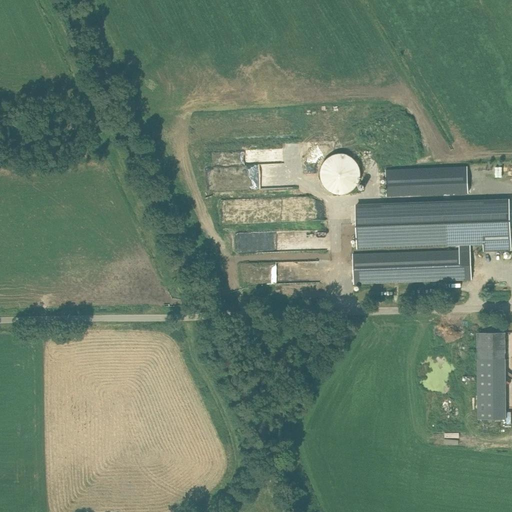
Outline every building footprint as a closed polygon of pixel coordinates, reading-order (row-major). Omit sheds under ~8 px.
[(320,171),(320,173),(320,176),(320,178),(321,180),(321,181),(322,183),(323,185),(324,187),(325,188),(327,190),(329,191),(330,192),(332,193),(333,193),(335,194),(337,194),(338,194),(339,194),(341,194),(342,194),(344,194),(346,194),(347,193),(349,192),(352,191),(354,190),(355,188),(356,187),(357,185),(359,183),(359,181),(360,180),(360,178),(361,176),(361,174),(361,172),(360,170),(360,168),(359,166),(358,164),(357,162),(356,161),(355,159),(353,158),(352,157),(350,156),(348,155),(346,154),(344,154),(342,154),(340,153),(338,153),(337,154),(334,154),(332,155),(331,155),(329,157),(327,158),(326,159),(325,161),(323,162),(322,164),(321,166),(320,169),(320,171)] [(386,170),(387,196),(468,193),(467,166),(386,170)] [(509,198),(356,204),(357,248),(483,244),(483,251),(511,251),(509,198)] [(353,254),(354,284),(472,279),(470,245),(454,246),(454,251),(353,254)] [(477,332),(478,359),(506,359),(505,332),(477,332)]
